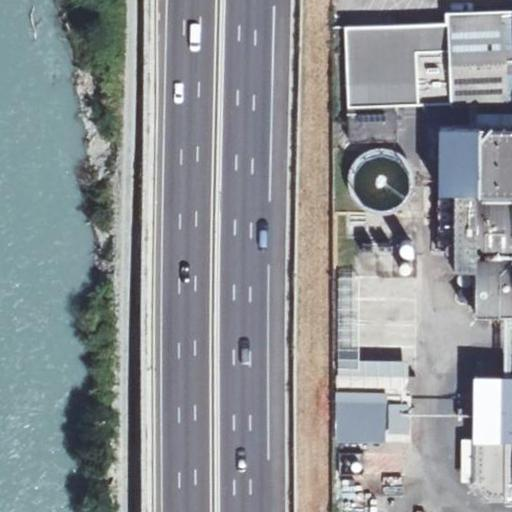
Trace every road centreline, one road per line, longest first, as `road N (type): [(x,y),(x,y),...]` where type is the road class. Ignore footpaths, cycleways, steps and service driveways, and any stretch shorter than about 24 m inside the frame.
road 1 (motorway): [(185,0),(179,511)]
road 2 (motorway): [(244,511),(250,0)]
road 3 (track): [(124,511),(126,0)]
